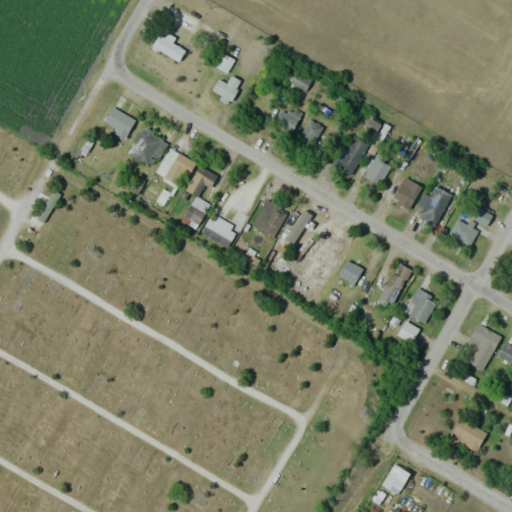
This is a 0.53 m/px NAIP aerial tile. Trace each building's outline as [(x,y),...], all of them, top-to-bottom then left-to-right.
[(159,38),(164,41),(167,35),(175,40),(171,46),(184,54),(177,65),(152,49),(159,38)] [(222,56),(232,62),(225,75),(215,69),(222,56)] [(306,90),(311,77),(293,71),(288,84),(306,90)] [(243,85),(235,75),(225,83),(221,79),(211,87),(223,101),(243,85)] [(290,134),(300,113),(283,105),(273,126),(290,134)] [(113,109),(133,119),(121,142),(115,139),(118,133),(104,125),(113,109)] [(309,148),(323,128),(310,119),(296,139),(309,148)] [(142,131),(127,155),(146,167),(148,164),(153,167),(166,146),(142,131)] [(333,163),(350,173),(368,144),(351,133),(333,163)] [(169,151),(155,175),(180,190),(194,166),(169,151)] [(363,176),(378,184),(390,164),(375,155),(363,176)] [(199,167),(193,180),(193,188),(190,193),(208,203),(221,178),(199,167)] [(391,199),(408,209),(421,185),(404,176),(391,199)] [(418,217),(434,225),(450,194),(434,185),(418,217)] [(31,225),(39,230),(59,194),(51,189),(31,225)] [(447,233),(469,246),(481,226),(484,228),(491,216),(468,201),(462,211),(469,216),(466,222),(457,217),(447,233)] [(265,203),(275,209),(274,212),(279,214),(267,235),(252,227),(265,203)] [(218,219),(215,223),(208,220),(199,237),(228,252),(237,235),(230,231),(231,226),(218,219)] [(296,223),(305,233),(301,237),(292,227),(296,223)] [(307,243),(311,247),(307,250),(310,253),(303,260),(297,254),(307,243)] [(346,263),(362,272),(353,286),(338,277),(346,263)] [(399,264),(414,273),(391,312),(376,302),(383,291),(380,290),(383,285),(385,287),(399,264)] [(403,311),(416,321),(418,318),(426,320),(438,302),(424,292),(417,290),(403,311)] [(357,296),(361,299),(353,311),(349,309),(357,296)] [(405,323),(419,332),(412,344),(398,336),(405,323)] [(467,362),(482,370),(501,336),(478,323),(464,347),(472,352),(467,362)] [(511,344),(506,341),(497,355),(511,363),(511,344)] [(451,439),(477,451),(487,428),(461,416),(451,439)] [(396,493),(409,474),(395,465),(382,484),(396,493)]
